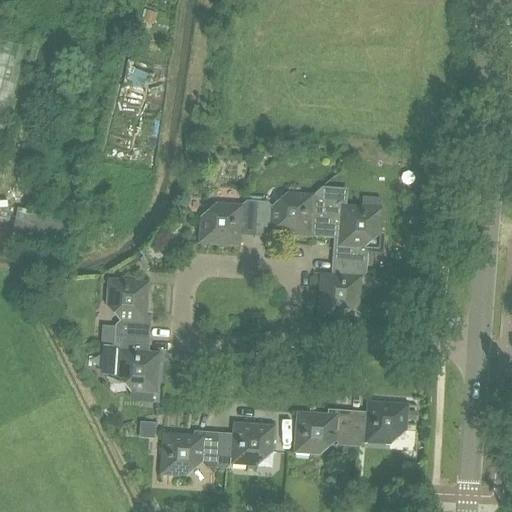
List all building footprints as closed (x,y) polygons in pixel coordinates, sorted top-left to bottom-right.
[(154,25),(158,14),(145,9),(141,20),(154,25)] [(0,40),(0,144),(22,60),(35,63),(41,39),(28,36),(25,48),(0,40)] [(314,196),(311,236),(332,237),(338,237),(336,262),(367,264),(368,254),(378,255),(383,250),(384,239),(380,235),(382,209),(380,208),(381,199),(362,198),(362,207),(345,206),(346,193),(343,190),(322,188),(317,193),(314,196)] [(257,202),(255,233),(311,237),(311,236),(314,196),(287,193),(286,205),(282,208),(271,208),(267,203),(257,202)] [(200,218),(198,245),(240,248),(241,232),(255,233),(257,202),(247,202),(243,206),(217,204),(216,215),(211,219),(200,218)] [(70,252),(73,232),(15,222),(11,242),(70,252)] [(320,274),(317,316),(343,318),(344,307),(349,303),(360,304),(362,277),(366,273),(367,264),(336,262),(335,275),(320,274)] [(108,280),(106,306),(117,307),(121,312),(120,322),(116,326),(115,336),(146,338),(150,282),(108,280)] [(102,347),(101,371),(105,376),(116,377),(127,378),(131,382),(131,393),(135,394),(135,402),(152,403),(153,395),(157,395),(160,353),(151,352),(149,352),(145,352),(146,338),(115,336),(114,345),(114,346),(114,347),(102,347)] [(352,416),(350,447),(360,448),(364,444),(390,446),(391,435),(396,431),(407,432),(409,405),(367,402),(366,417),(352,416)] [(350,447),(352,416),(296,412),(293,454),(320,456),(321,445),(325,441),(336,442),(340,447),(350,447)] [(155,424),(141,423),(140,438),(154,439),(155,424)] [(218,438),(216,469),(226,469),(230,465),(257,467),(258,456),(262,452),(273,453),(275,426),(233,423),(232,439),(218,438)] [(216,469),(218,438),(163,434),(159,476),(186,478),(187,467),(192,463),(202,463),(206,468),(216,469)]
